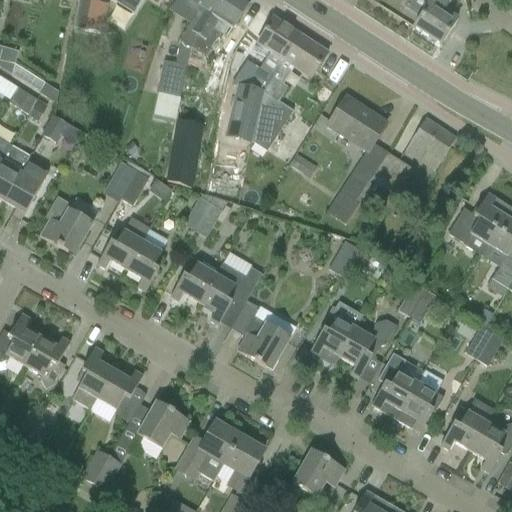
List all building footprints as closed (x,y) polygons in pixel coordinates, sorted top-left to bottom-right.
[(110,0),(112,1),(134,16),(143,2),(141,1),(142,1),(142,0),(110,0)] [(163,64),(156,96),(179,101),(190,50),(198,38),(223,0),(193,0),(190,4),(193,6),(200,10),(190,26),(179,42),(180,43),(175,66),(163,64)] [(190,50),(203,59),(204,60),(220,36),(225,40),(235,26),(249,5),(241,0),(223,0),(198,38),(190,50)] [(425,13),(414,29),(440,46),(457,21),(443,12),(450,0),(432,0),(433,0),(425,13)] [(90,4),(85,32),(102,36),(107,7),(90,4)] [(262,37),(256,46),(270,55),(258,73),(272,82),(301,38),(273,20),(262,37)] [(263,95),(263,96),(268,98),(278,104),(287,90),(283,87),(293,71),(310,81),(316,72),(327,55),(301,38),(272,82),(265,93),(263,95)] [(3,50),(0,60),(0,70),(11,78),(18,54),(3,50)] [(52,90),(48,89),(44,86),(39,95),(38,95),(56,107),(59,95),(52,90)] [(8,104),(28,117),(37,102),(18,90),(8,104)] [(259,111),(252,144),(266,153),(292,113),(278,104),(268,98),(262,107),(261,106),(259,111)] [(327,128),(367,154),(375,143),(386,126),(345,100),(334,117),(327,128)] [(28,117),(38,124),(48,109),(37,102),(28,117)] [(51,125),(42,138),(46,141),(55,146),(60,138),(66,126),(54,119),(51,125)] [(414,138),(404,154),(419,164),(425,155),(440,165),(444,158),(456,140),(425,121),(414,138)] [(202,128),(176,123),(164,185),(191,190),(202,128)] [(0,165),(10,148),(0,142),(0,165)] [(131,145),(124,151),(130,159),(138,153),(131,145)] [(0,202),(4,204),(28,163),(29,160),(20,154),(10,148),(0,165),(0,202)] [(370,183),(395,200),(413,173),(387,155),(370,180),(371,181),(370,183)] [(12,218),(20,223),(30,206),(48,175),(28,163),(4,204),(16,211),(12,218)] [(109,196),(120,202),(136,175),(125,168),(109,196)] [(355,170),(333,204),(352,216),(358,208),(362,211),(365,201),(370,183),(371,181),(370,180),(355,170)] [(120,202),(131,209),(148,181),(136,175),(120,202)] [(370,183),(365,201),(372,205),(374,202),(387,212),(395,200),(370,183)] [(462,247),(481,259),(488,248),(511,211),(487,196),(474,218),(463,211),(447,236),(463,246),(462,247)] [(48,222),(39,239),(65,254),(70,246),(78,250),(83,241),(93,226),(92,226),(81,219),(69,212),(72,208),(57,199),(45,220),(48,222)] [(199,200),(183,228),(194,235),(202,221),(210,207),(200,201),(199,200)] [(210,207),(202,221),(213,227),(216,223),(221,214),(210,207)] [(488,248),(507,260),(511,251),(511,211),(488,248)] [(109,264),(125,273),(149,232),(148,232),(149,231),(131,220),(115,247),(109,244),(106,251),(96,268),(104,272),(109,264)] [(136,291),(144,296),(154,279),(158,272),(153,269),(161,255),(160,254),(167,243),(149,232),(125,273),(141,282),(136,291)] [(327,272),(339,279),(355,251),(344,244),(327,272)] [(339,279),(350,285),(366,258),(355,251),(339,279)] [(486,290),(502,300),(507,291),(508,291),(511,284),(511,260),(501,278),(496,274),(488,286),(486,290)] [(182,297),(198,306),(217,273),(202,264),(200,268),(196,266),(188,280),(183,277),(179,284),(169,301),(177,306),(182,297)] [(209,324),(217,329),(227,312),(231,305),(233,301),(244,308),(261,277),(250,270),(245,280),(238,276),(239,275),(222,265),(217,273),(198,306),(214,316),(209,324)] [(396,314),(407,321),(424,293),(412,287),(396,314)] [(407,321),(419,328),(435,300),(424,293),(407,321)] [(322,333),(309,354),(333,368),(338,360),(355,331),(337,321),(341,315),(331,310),(318,332),(319,333),(320,332),(322,333)] [(484,313),(476,326),(481,329),(483,330),(486,325),(492,317),(484,313)] [(8,360),(23,369),(40,340),(24,330),(29,322),(21,317),(9,337),(3,333),(0,337),(0,364),(7,363),(8,360)] [(246,337),(236,353),(263,369),(268,360),(276,364),(280,357),(289,340),(253,319),(252,318),(242,334),(246,336),(246,337)] [(349,378),(357,383),(367,366),(371,360),(373,361),(380,349),(385,348),(396,329),(386,323),(377,325),(369,339),(355,331),(338,360),(354,369),(349,378)] [(486,325),(483,330),(492,335),(492,336),(495,330),(486,325)] [(464,357),(475,363),(492,335),(483,330),(481,329),(464,357)] [(475,363),(486,370),(503,342),(492,336),(492,335),(475,363)] [(40,382),(45,392),(54,387),(65,368),(58,364),(69,345),(61,340),(56,349),(40,340),(23,369),(41,379),(40,382)] [(71,402),(90,413),(96,402),(113,373),(97,363),(102,355),(94,350),(84,367),(81,373),(86,376),(77,391),(71,402)] [(370,408),(394,422),(417,384),(400,374),(405,364),(393,356),(377,382),(384,386),(370,408)] [(96,402),(115,413),(123,398),(129,401),(142,378),(134,373),(129,382),(113,373),(96,402)] [(417,384),(394,422),(419,436),(429,420),(432,414),(434,415),(443,400),(441,399),(441,398),(435,395),(417,385),(417,384)] [(468,454),(485,425),(493,412),(474,402),(467,414),(460,410),(450,425),(453,426),(440,448),(448,453),(453,445),(468,454)] [(145,423),(137,437),(162,452),(170,437),(179,442),(190,424),(161,408),(156,417),(150,413),(145,423)] [(7,450),(18,456),(39,420),(28,414),(22,425),(12,441),(7,450)] [(18,456),(29,463),(34,454),(50,427),(39,420),(18,456)] [(198,475),(212,483),(222,466),(239,439),(215,425),(204,443),(196,456),(186,450),(174,471),(194,482),(198,475)] [(479,472),(488,476),(498,459),(500,455),(503,457),(507,456),(511,447),(511,426),(503,429),(500,434),(485,425),(468,454),(484,463),(479,472)] [(239,439),(222,466),(235,474),(228,485),(227,487),(238,494),(246,480),(247,480),(253,471),(263,453),(239,439)] [(81,481),(92,488),(108,460),(97,454),(91,464),(81,481)] [(47,455),(39,469),(53,476),(61,463),(47,455)] [(299,472),(291,485),(316,500),(325,485),(334,490),(344,472),(316,456),(312,464),(306,460),(301,468),(299,472)] [(88,497),(99,503),(104,495),(114,478),(119,467),(108,460),(92,488),(93,488),(88,497)] [(511,467),(500,488),(511,494),(511,491),(511,467)] [(385,511),(389,507),(373,498),(365,493),(354,511),(385,511)] [(224,511),(243,511),(245,509),(231,501),(224,511)]
